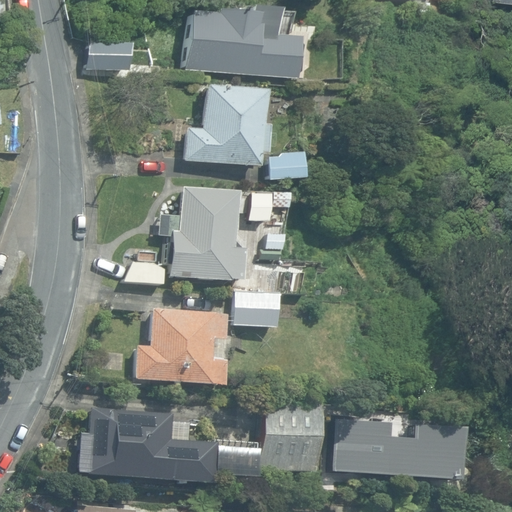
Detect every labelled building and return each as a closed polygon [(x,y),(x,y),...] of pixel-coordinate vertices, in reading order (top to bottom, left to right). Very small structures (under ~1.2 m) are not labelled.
[(179,71),(292,80),(296,39),(268,36),(271,11),(242,8),(242,15),(210,13),(209,16),(184,14),(179,71)] [(80,71),(121,73),(122,46),(81,44),(80,71)] [(179,162),(253,167),(254,153),(261,154),(263,127),(256,126),(258,93),(200,89),(198,131),(182,130),(179,162)] [(263,162),(263,180),(294,179),(294,161),(263,162)] [(162,277),(237,284),(240,250),(228,249),(233,193),(178,188),(175,216),(163,215),(161,237),(166,237),(165,245),(162,245),(161,266),(163,266),(162,277)] [(286,191),(246,191),(245,223),(263,224),(263,208),(285,209),(286,191)] [(270,260),(271,241),(260,240),(258,259),(270,260)] [(119,283),(160,286),(160,271),(145,266),(127,265),(119,283)] [(227,326),(269,328),(271,294),(229,292),(227,326)] [(129,380),(217,386),(219,362),(216,362),(218,340),(219,340),(220,316),(147,311),(144,349),(131,348),(129,380)] [(251,471),(302,473),(312,405),(259,401),(251,471)] [(72,474),(204,485),(208,445),(163,441),(165,416),(85,409),(83,434),(75,433),(72,474)] [(380,442),(382,422),(330,418),(324,484),(446,493),(451,430),(407,427),(405,444),(380,442)] [(0,498),(10,483),(0,476),(0,498)]
